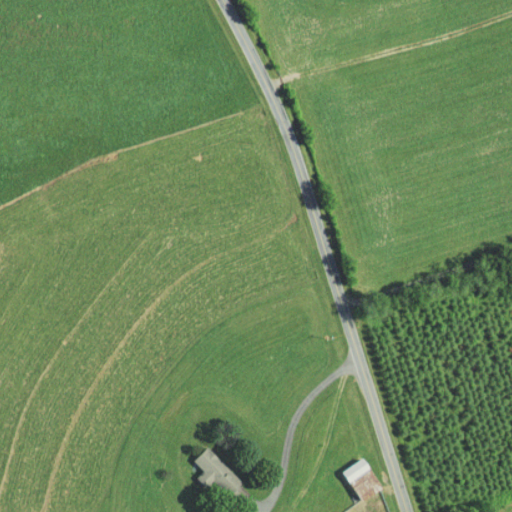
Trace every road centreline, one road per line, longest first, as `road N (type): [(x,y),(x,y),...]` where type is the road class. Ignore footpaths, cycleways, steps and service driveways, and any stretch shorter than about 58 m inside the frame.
road 1 (residential): [(408,511),(312,197),(225,0)]
road 2 (residential): [(338,286),(511,231)]
